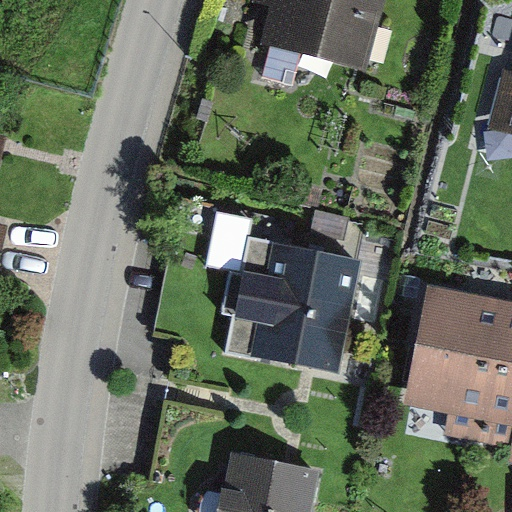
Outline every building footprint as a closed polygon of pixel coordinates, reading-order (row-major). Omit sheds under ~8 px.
[(396,0),(265,0),(263,10),(276,14),(269,44),(379,72),(396,0)] [(511,71),(510,71),(495,133),(511,137),(511,71)] [(0,206),(15,144),(0,140),(0,282),(14,227),(0,223),(0,206)] [(222,216),(217,269),(249,272),(254,219),(222,216)] [(369,268),(258,244),(234,358),(311,374),(345,381),(369,268)] [(405,414),(484,430),(509,311),(429,295),(405,414)] [(484,430),(511,435),(511,312),(509,311),(484,430)] [(292,462),(233,453),(225,511),(319,511),(326,466),(292,462)]
